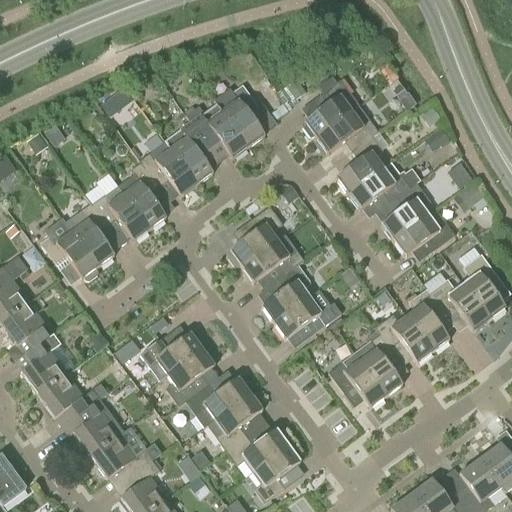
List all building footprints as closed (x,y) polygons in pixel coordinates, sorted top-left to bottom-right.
[(303,128),(315,143),(351,116),(350,115),(358,110),(340,85),(319,100),(327,110),(303,128)] [(216,108),(215,109),(247,153),(263,141),(246,117),(260,107),(245,87),(232,97),(229,93),(213,104),(216,108)] [(98,109),(106,122),(117,115),(109,102),(98,109)] [(184,120),(189,128),(204,148),(214,141),(229,160),(231,164),(247,153),(215,109),(203,117),(198,110),(184,120)] [(351,156),(378,137),(377,136),(378,136),(364,118),(357,124),(351,116),(315,143),(327,160),(350,143),(357,151),(351,156)] [(189,128),(163,147),(195,191),(212,179),(209,175),(194,155),(204,148),(189,128)] [(43,136),(53,150),(63,143),(54,129),(43,136)] [(426,141),(438,160),(455,149),(444,130),(426,141)] [(335,183),(347,199),(383,173),(374,161),(382,155),(381,154),(387,150),(378,137),(351,156),(358,166),(335,183)] [(38,138),(26,145),(35,158),(47,150),(38,138)] [(139,168),(153,186),(163,179),(179,202),(195,191),(163,147),(142,162),(137,156),(133,159),(139,168)] [(0,183),(15,173),(4,157),(0,159),(0,183)] [(458,190),(473,183),(465,166),(450,172),(458,190)] [(133,180),(117,191),(149,234),(165,223),(148,200),(157,193),(153,186),(139,168),(129,175),(133,180)] [(396,203),(416,189),(415,188),(409,192),(396,173),(387,179),(383,173),(347,199),(359,215),(382,198),(389,208),(396,203)] [(457,199),(468,213),(485,200),(474,186),(457,199)] [(293,188),(271,205),(285,225),(308,208),(293,188)] [(379,231),(391,247),(428,220),(423,213),(430,207),(416,189),(396,203),(403,213),(379,231)] [(90,208),(89,209),(105,230),(115,223),(132,246),(149,234),(117,191),(116,192),(122,199),(114,204),(109,197),(103,202),(100,198),(90,206),(92,209),(91,209),(90,208)] [(61,222),(61,223),(98,273),(113,261),(96,237),(105,230),(89,209),(65,227),(61,222)] [(239,269),(241,271),(277,246),(271,237),(282,229),(269,211),(244,229),(251,239),(229,255),(230,257),(227,259),(227,262),(233,271),(236,271),(239,269)] [(428,220),(391,247),(403,263),(411,257),(418,266),(454,239),(436,214),(428,220)] [(98,273),(61,223),(43,236),(47,242),(40,248),(54,268),(56,267),(59,271),(63,272),(68,268),(80,285),(83,283),(85,286),(88,286),(96,280),(96,277),(94,275),(98,273)] [(276,270),(283,280),(303,265),(290,247),(282,253),(277,246),(241,271),(252,288),(276,270)] [(471,282),(462,289),(489,324),(505,312),(500,306),(509,299),(477,256),(461,268),(471,282)] [(0,327),(28,307),(12,284),(26,273),(16,260),(0,272),(0,327)] [(260,312),(272,328),(319,295),(318,294),(316,296),(304,280),(311,275),(303,265),(283,280),(257,299),(264,309),(260,312)] [(446,284),(429,297),(442,314),(446,320),(455,313),(473,336),(489,324),(462,289),(454,295),(446,284)] [(414,315),(406,320),(432,356),(449,344),(432,321),(441,314),(446,320),(442,314),(429,297),(428,297),(425,293),(408,306),(414,315)] [(319,295),(272,328),(284,344),(307,327),(314,337),(340,318),(332,307),(329,309),(319,295)] [(29,356),(52,339),(28,307),(0,327),(0,329),(16,351),(22,346),(29,356)] [(376,334),(389,351),(398,344),(416,368),(432,356),(406,320),(398,327),(392,319),(374,332),(376,334)] [(364,360),(358,365),(385,401),(402,389),(384,365),(393,358),(388,351),(389,351),(376,334),(363,343),(367,348),(360,354),(364,360)] [(159,372),(165,380),(201,354),(200,352),(202,350),(203,347),(197,339),(194,338),(191,340),(190,338),(167,355),(159,344),(139,359),(153,377),(159,372)] [(36,400),(66,378),(50,356),(60,350),(52,339),(29,356),(35,365),(20,376),(19,377),(36,400)] [(184,406),(184,407),(197,397),(190,388),(214,371),(212,369),(215,367),(215,364),(209,356),(206,355),(203,357),(201,354),(165,380),(171,388),(164,393),(178,411),(184,406)] [(385,401),(358,365),(350,371),(345,364),(327,377),(342,398),(352,390),(369,413),(385,401)] [(69,412),(75,420),(99,403),(92,394),(83,401),(66,378),(36,400),(53,423),(69,412)] [(184,407),(203,432),(249,398),(237,382),(214,400),(207,390),(197,397),(184,407)] [(212,438),(226,456),(245,442),(238,432),(261,415),(249,398),(203,432),(213,425),(219,433),(212,438)] [(66,441),(72,437),(88,460),(118,439),(122,435),(99,403),(75,420),(60,432),(66,441)] [(243,465),(251,477),(288,450),(276,434),(252,451),(245,442),(226,456),(236,470),(243,465)] [(122,472),(128,481),(151,465),(144,456),(142,457),(136,450),(129,455),(118,439),(88,460),(106,484),(122,472)] [(500,449),(479,464),(500,492),(511,483),(511,457),(508,460),(500,449)] [(288,450),(251,477),(260,488),(253,493),(263,508),(283,493),(276,484),(300,467),(288,450)] [(188,459),(179,466),(197,488),(206,481),(188,459)] [(0,460),(0,511),(25,494),(0,461),(0,460)] [(467,490),(457,498),(467,511),(489,511),(493,509),(487,502),(500,492),(479,464),(459,479),(467,490)] [(120,502),(126,511),(153,511),(165,504),(149,482),(158,475),(151,465),(128,481),(135,491),(120,502)] [(432,483),(411,499),(420,511),(467,511),(457,498),(448,505),(432,483)] [(420,511),(411,499),(392,511),(420,511)]
